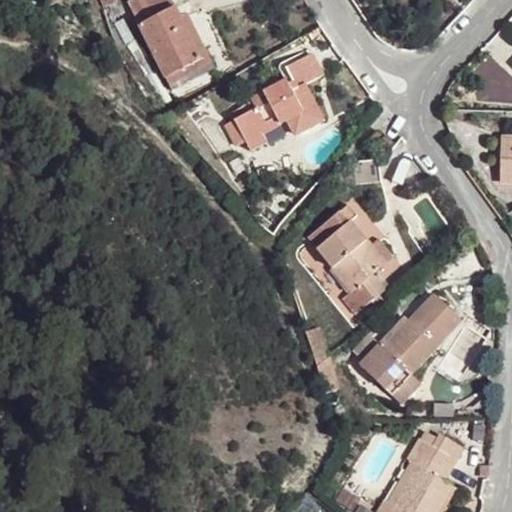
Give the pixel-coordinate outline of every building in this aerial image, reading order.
[(195,59),(176,22),(168,8),(163,0),(150,0),(130,13),(163,77),(195,59)] [(183,17),(176,22),(195,59),(163,77),(170,90),(188,80),(185,75),(208,63),(183,17)] [(304,130),(318,125),(304,96),(323,87),(317,76),(312,65),(284,78),(288,90),(250,106),(254,116),(234,125),(242,147),(262,138),(286,128),(291,142),(307,135),(304,130)] [(320,130),(318,125),(304,130),(307,135),(320,130)] [(511,135),(498,134),(494,176),(511,177),(511,135)] [(264,145),(262,138),(242,147),(245,153),(264,145)] [(378,138),(366,152),(380,168),(393,154),(378,138)] [(383,274),(370,253),(351,229),(359,221),(355,216),(350,210),(322,231),(331,242),(317,253),(353,298),(343,306),(354,320),(377,303),(366,288),(374,281),(383,274)] [(376,247),(370,253),(383,274),(392,269),(376,247)] [(385,297),(374,281),(366,288),(377,303),(385,297)] [(377,349),(359,368),(396,409),(417,387),(408,380),(433,353),(458,326),(430,302),(380,352),(377,349)] [(405,459),(418,436),(412,431),(397,454),(405,459)] [(436,449),(418,436),(405,459),(415,465),(388,507),(377,502),(370,511),(427,511),(439,495),(442,490),(444,486),(438,482),(458,453),(441,441),(436,449)] [(415,465),(405,459),(377,502),(388,507),(415,465)] [(439,511),(448,500),(439,495),(427,511),(439,511)]
